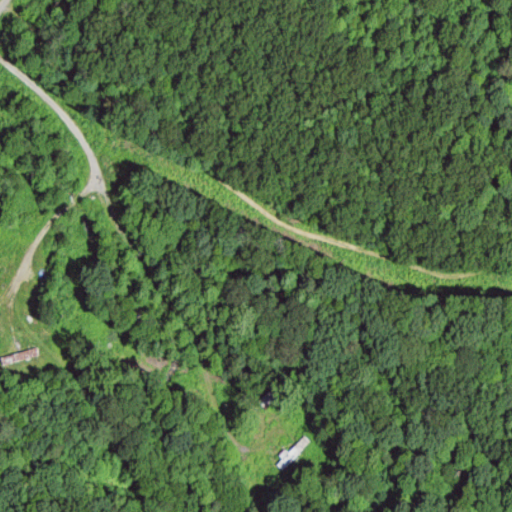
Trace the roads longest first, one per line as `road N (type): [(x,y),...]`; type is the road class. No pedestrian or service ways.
road 1 (residential): [(511,263),(421,261),(274,212),(173,146),(3,5)]
road 2 (residential): [(0,60),(63,114),(88,152),(94,182),(54,214),(18,283)]
